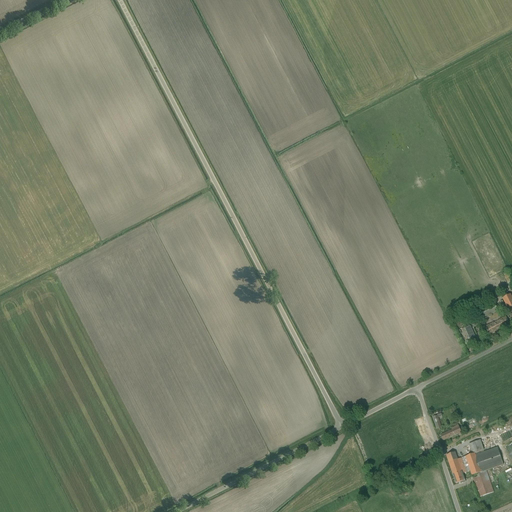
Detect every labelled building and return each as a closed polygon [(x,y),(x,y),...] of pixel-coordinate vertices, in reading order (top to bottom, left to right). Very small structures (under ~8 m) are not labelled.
[(511,296),(511,294),(502,298),(508,309),(511,307),(511,296)] [(497,311),(494,304),(481,310),(485,317),(497,311)] [(510,324),(506,316),(502,318),(494,323),(485,327),(487,330),(487,331),(489,335),(510,324)] [(465,328),(470,339),(475,337),(470,326),(465,328)] [(437,429),(441,427),(438,417),(442,416),(442,414),(433,417),(437,429)] [(443,440),(460,433),(462,432),(459,423),(455,425),(456,426),(451,427),(452,430),(441,435),(443,440)] [(480,440),(468,444),(471,453),(483,449),(480,440)] [(497,447),(476,454),(482,472),(503,465),(497,447)] [(471,476),(481,473),(475,454),(459,459),(456,451),(446,454),(456,483),(466,480),(463,473),(470,471),(471,476)] [(487,474),(473,479),(479,497),(494,492),(487,474)]
